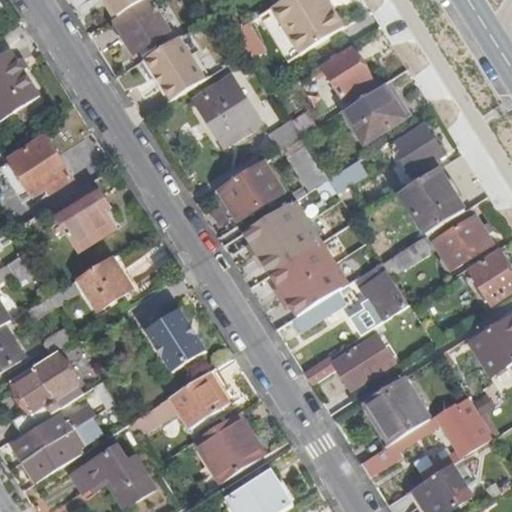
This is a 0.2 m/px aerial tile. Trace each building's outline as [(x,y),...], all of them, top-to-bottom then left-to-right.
[(102,0),(116,20),(120,18),(108,0),(102,0)] [(108,0),(120,18),(147,0),(108,0)] [(116,20),(114,21),(136,56),(171,33),(150,0),(147,0),(120,18),(116,20)] [(319,0),(288,0),(273,10),(302,57),(346,29),(327,0),(322,4),(319,0)] [(249,55),(253,61),(266,53),(248,25),(235,33),(240,42),(249,55)] [(178,101),(215,75),(186,34),(149,60),(178,101)] [(249,55),(240,42),(229,49),(237,62),(249,55)] [(354,52),(324,71),(343,99),(372,80),(354,52)] [(0,61),(0,121),(2,124),(39,100),(10,55),(0,61)] [(226,150),(262,127),(231,79),(195,102),(226,150)] [(413,117),(392,84),(344,114),(365,148),(413,117)] [(303,140),(293,124),(271,138),(281,154),(303,140)] [(425,127),(393,148),(412,179),(445,158),(425,127)] [(46,139),(11,161),(34,199),(69,177),(46,139)] [(296,170),(311,194),(317,190),(321,188),(330,182),(314,158),(296,170)] [(265,164),(219,193),(239,225),(284,196),(265,164)] [(330,182),(338,196),(366,178),(358,164),(330,182)] [(431,236),(466,213),(440,171),(401,196),(428,238),(431,236)] [(330,182),(321,188),(332,206),(341,200),(338,196),(330,182)] [(83,188),(52,208),(81,253),(116,231),(104,212),(109,209),(100,193),(90,199),(83,188)] [(323,200),(317,190),(311,194),(290,207),(296,217),(323,200)] [(351,199),(338,196),(341,200),(356,224),(364,220),(351,199)] [(339,209),(315,224),(325,240),(308,251),(319,268),(336,257),(348,275),(372,260),(339,209)] [(383,266),(392,280),(439,249),(454,272),(494,247),(475,218),(436,243),(431,236),(428,238),(397,257),(383,266)] [(32,252),(18,229),(7,236),(22,258),(32,252)] [(381,233),(368,242),(383,266),(397,257),(381,233)] [(511,271),(502,255),(472,274),(494,307),(511,295),(511,271)] [(24,289),(37,281),(22,258),(0,272),(0,330),(5,328),(12,323),(0,304),(0,285),(15,276),(24,289)] [(113,259),(79,281),(100,313),(134,291),(113,259)] [(366,313),(376,330),(410,308),(392,280),(383,266),(356,283),(372,309),(366,313)] [(81,293),(74,284),(49,300),(55,310),(81,293)] [(325,303),(333,315),(348,306),(340,293),(325,303)] [(285,296),(264,309),(278,332),(292,323),(299,319),(285,296)] [(49,300),(31,311),(37,321),(55,310),(49,300)] [(299,319),(292,323),(300,336),(333,315),(325,303),(299,319)] [(207,355),(196,338),(192,340),(186,331),(190,329),(180,313),(146,334),(173,377),(207,355)] [(511,317),(473,343),(496,378),(511,367),(511,317)] [(5,328),(0,330),(0,374),(25,359),(5,328)] [(58,353),(75,342),(67,329),(47,343),(55,355),(58,353)] [(196,338),(190,329),(186,331),(192,340),(196,338)] [(395,366),(373,332),(306,374),(306,375),(314,388),(339,372),(353,393),(395,366)] [(85,396),(58,353),(55,355),(11,382),(30,412),(14,423),(22,436),(85,396)] [(130,427),(139,441),(181,414),(191,430),(229,406),(210,376),(130,427)] [(432,422),(405,379),(364,405),(391,447),(432,422)] [(109,411),(116,406),(110,396),(109,398),(101,386),(96,389),(109,411)] [(391,447),(371,460),(380,473),(404,457),(401,452),(442,425),(458,452),(422,475),(427,484),(454,467),(495,441),(468,398),(432,422),(391,447)] [(12,448),(23,466),(93,421),(96,419),(89,408),(64,425),(59,417),(12,448)] [(222,486),(266,458),(240,417),(196,445),(222,486)] [(23,466),(36,486),(82,457),(78,451),(94,441),(94,439),(101,435),(93,421),(23,466)] [(82,492),(89,488),(105,478),(115,495),(117,494),(126,509),(154,491),(135,460),(129,463),(120,449),(73,479),(82,492)] [(427,484),(414,492),(427,511),(451,511),(474,498),(454,467),(427,484)] [(232,501),(238,511),(289,511),(295,508),(273,475),(232,501)] [(120,511),(121,511),(126,509),(117,494),(115,495),(105,478),(89,488),(92,493),(104,486),(120,511)]
